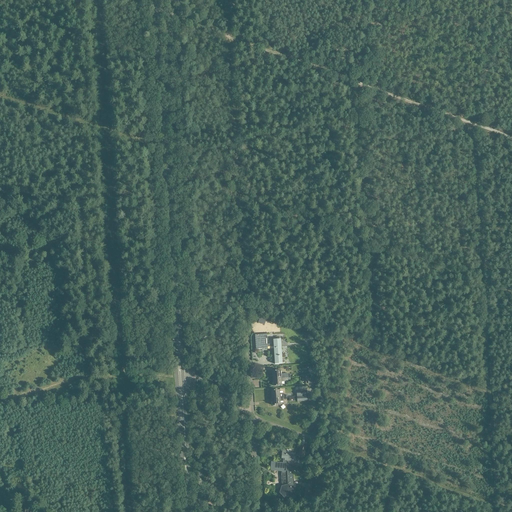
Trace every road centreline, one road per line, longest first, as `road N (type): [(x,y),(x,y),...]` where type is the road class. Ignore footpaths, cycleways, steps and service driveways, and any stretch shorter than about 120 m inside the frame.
road 1 (track): [(494,511),(473,123)]
road 2 (track): [(132,511),(108,129)]
road 3 (track): [(511,136),(155,9)]
road 4 (secondary): [(179,376),(155,0)]
road 5 (track): [(248,335),(225,0)]
road 6 (track): [(373,350),(358,83)]
road 7 (track): [(245,302),(489,394)]
road 8 (track): [(494,504),(310,437)]
road 9 (secondary): [(188,511),(179,376)]
